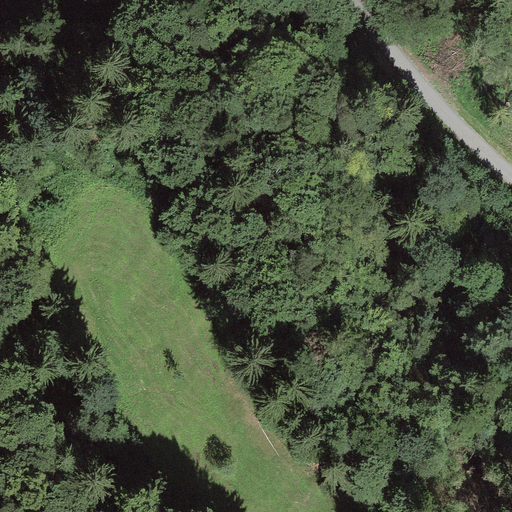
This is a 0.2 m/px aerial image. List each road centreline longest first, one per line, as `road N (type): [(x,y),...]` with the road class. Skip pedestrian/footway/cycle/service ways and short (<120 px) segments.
road 1 (track): [(0,202),(32,260),(84,317),(147,432),(216,511)]
road 2 (track): [(511,177),(467,138),(350,0)]
